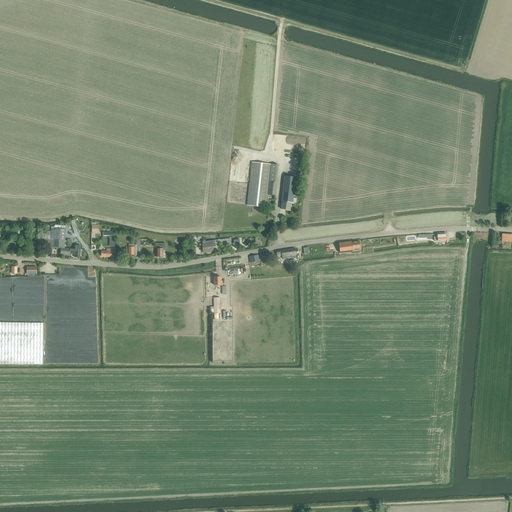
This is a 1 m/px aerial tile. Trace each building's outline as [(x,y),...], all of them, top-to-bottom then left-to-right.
[(268,195),(276,195),(277,183),(276,183),(278,165),(271,165),(252,162),(247,205),(266,208),(268,195)] [(284,177),(281,209),(290,210),(291,203),(293,203),(296,203),(297,198),(293,198),(295,178),(284,177)] [(36,237),(36,240),(38,240),(38,242),(50,243),(50,247),(61,248),(60,255),(70,256),(70,254),(70,249),(64,248),(65,236),(66,229),(58,229),(55,229),(55,230),(51,229),(51,231),(47,231),(47,233),(39,233),(39,237),(36,237)] [(115,232),(103,232),(103,236),(111,236),(111,247),(115,247),(115,232)] [(434,241),(446,240),(446,233),(436,234),(437,238),(434,238),(434,241)] [(511,242),(511,234),(502,234),(501,242),(511,242)] [(215,244),(215,240),(206,241),(204,240),(202,242),(203,245),(202,245),(203,249),(201,251),(203,252),(203,253),(213,252),(212,244),(215,244)] [(352,252),(352,249),(360,249),(359,242),(351,242),(338,243),(340,253),(352,252)] [(129,244),(129,255),(137,255),(137,244),(129,244)] [(165,244),(157,244),(157,249),(157,257),(163,257),(163,250),(165,250),(165,244)] [(70,249),(70,254),(74,254),(74,257),(80,258),(81,246),(74,246),(74,249),(70,249)] [(101,257),(112,258),(112,252),(112,249),(106,249),(106,252),(101,251),(101,257)] [(291,258),(291,259),(296,258),(295,249),(277,252),(277,256),(282,255),(283,259),(291,258)] [(214,286),(222,286),(222,281),(221,282),(221,277),(214,277),(214,286)] [(224,319),(232,318),(232,317),(226,317),(225,310),(223,311),(224,319)] [(94,320),(42,319),(42,324),(40,324),(0,322),(0,364),(40,365),(42,365),(93,365),(94,320)]
